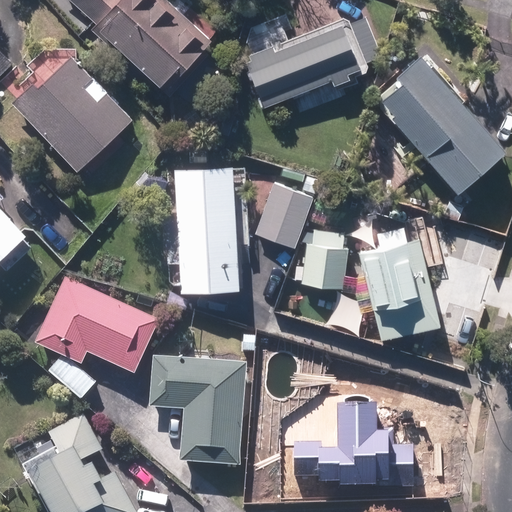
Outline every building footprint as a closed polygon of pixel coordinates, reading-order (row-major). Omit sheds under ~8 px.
[(166,85),(174,93),(222,42),(177,0),(79,0),(103,23),(98,28),(115,44),(123,36),(170,81),(166,85)] [(250,60),(270,106),(342,76),(344,81),(374,68),(378,58),(381,57),(385,46),(373,15),(356,23),(355,19),(285,49),(282,43),(293,38),(287,24),(263,35),(256,52),(259,56),(250,60)] [(0,76),(17,61),(0,42),(0,76)] [(402,113),(469,189),(511,150),(511,141),(432,50),(409,70),(416,78),(394,98),(406,110),(402,113)] [(19,100),(84,169),(139,117),(79,53),(48,82),(44,76),(19,100)] [(225,131),(233,134),(237,117),(229,115),(225,131)] [(191,146),(191,157),(208,156),(208,146),(191,146)] [(392,189),(355,155),(324,188),(361,223),(392,189)] [(186,247),(189,288),(248,285),(240,163),(181,168),(184,209),(170,210),(172,247),(186,247)] [(260,231),(299,246),(318,197),(279,183),(260,231)] [(0,262),(35,230),(0,192),(0,262)] [(364,250),(384,329),(445,314),(426,237),(414,240),(410,225),(385,231),(388,244),(364,250)] [(305,282),(348,288),(353,247),(317,242),(318,231),(306,229),(305,241),(311,242),(305,282)] [(35,269),(45,276),(59,258),(49,250),(35,269)] [(92,352),(140,374),(164,320),(70,279),(41,343),(87,364),(92,352)] [(242,337),(242,352),(258,352),(257,336),(242,337)] [(54,371),(88,399),(100,384),(67,356),(54,371)] [(187,461),(245,465),(250,363),(157,357),(155,406),(190,407),(187,461)] [(387,486),(420,487),(420,445),(399,445),(400,432),(388,432),(388,405),(349,405),(349,449),(328,450),(328,444),(299,443),(299,475),(328,475),(328,481),(350,481),(351,485),(387,485),(387,486)] [(142,511),(120,473),(111,479),(103,464),(96,467),(91,460),(108,450),(87,414),(55,432),(69,456),(41,472),(63,511),(142,511)] [(255,492),(275,493),(276,472),(256,471),(255,492)]
